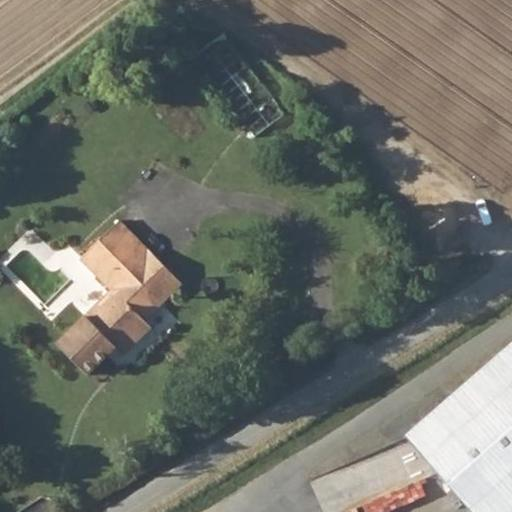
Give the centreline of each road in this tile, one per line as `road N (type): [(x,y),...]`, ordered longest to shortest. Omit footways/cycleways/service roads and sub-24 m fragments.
road 1 (unclassified): [(125,511),(511,276)]
road 2 (unknown): [(370,362),(335,306),(316,231),(271,205),(152,194)]
